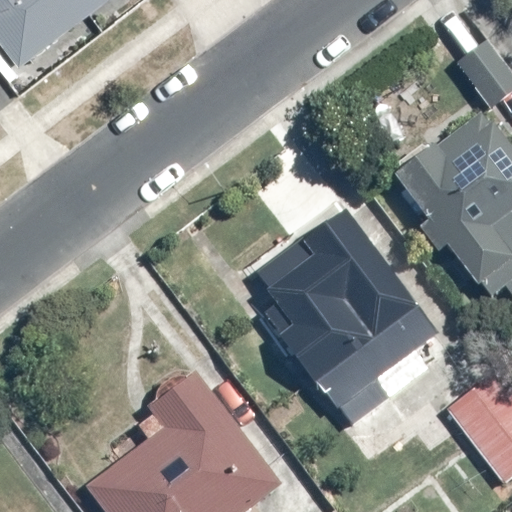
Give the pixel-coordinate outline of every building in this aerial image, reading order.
[(0,0),(0,55),(10,70),(107,0),(0,0)] [(396,172),(493,300),(511,285),(511,145),(483,107),(396,172)] [(289,337),(278,346),(338,426),(350,417),(360,430),(392,406),(380,390),(445,341),(349,214),(320,236),(331,252),(264,303),(289,337)] [(77,494),(91,511),(256,511),(276,496),(186,385),(157,408),(168,421),(77,494)] [(499,487),(511,477),(511,393),(459,431),(499,487)]
